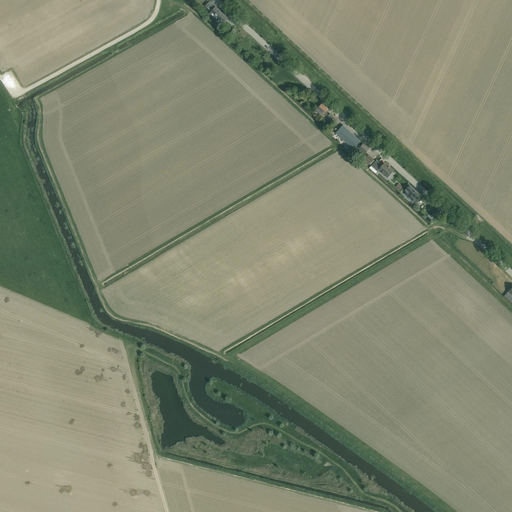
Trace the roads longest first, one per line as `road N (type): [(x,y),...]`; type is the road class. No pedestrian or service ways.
road 1 (unclassified): [(511,274),(215,0)]
road 2 (track): [(13,97),(147,23),(158,0)]
road 3 (track): [(259,425),(321,454),(367,496),(400,511)]
